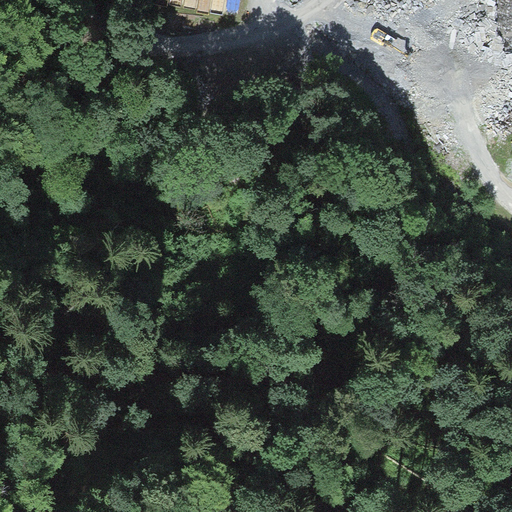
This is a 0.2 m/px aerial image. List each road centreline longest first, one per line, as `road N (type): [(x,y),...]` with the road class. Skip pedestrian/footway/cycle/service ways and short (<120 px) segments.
road 1 (track): [(51,0),(217,85),(406,210),(457,334),(511,372)]
road 2 (unknown): [(119,34),(252,23),(338,0)]
